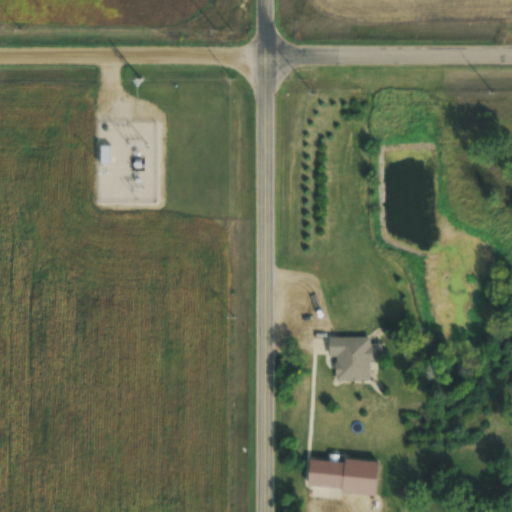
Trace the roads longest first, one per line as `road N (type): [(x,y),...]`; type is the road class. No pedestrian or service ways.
road 1 (tertiary): [(269,511),(271,0)]
road 2 (residential): [(511,59),(0,59)]
